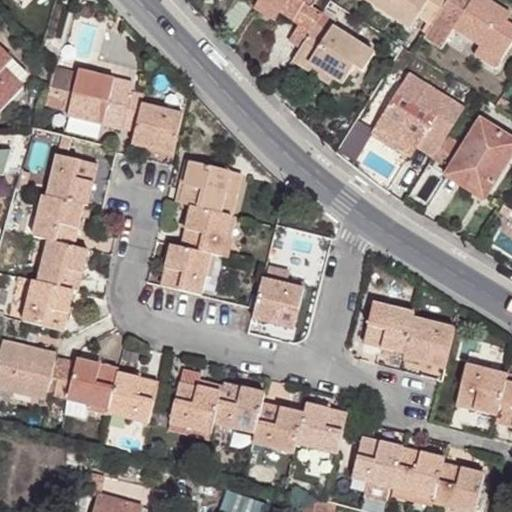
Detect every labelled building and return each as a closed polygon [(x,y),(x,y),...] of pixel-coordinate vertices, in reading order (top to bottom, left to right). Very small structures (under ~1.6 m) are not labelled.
[(274,22),(280,13),(259,0),(258,0),(253,9),(274,22)] [(259,0),(280,13),(294,21),(305,4),(299,0),(259,0)] [(363,0),(409,30),(417,17),(427,23),(422,31),(426,34),(447,0),(363,0)] [(447,0),(426,34),(424,38),(442,49),(454,29),(480,46),(502,60),(511,44),(511,26),(506,22),(499,18),(504,10),(487,0),(447,0)] [(310,7),(305,4),(294,21),(299,25),(310,7)] [(288,42),(300,49),(322,14),(312,8),(310,7),(299,25),(288,42)] [(504,10),(499,18),(506,22),(511,15),(504,10)] [(300,49),(292,63),(304,70),(309,64),(343,85),(356,66),(364,71),(374,54),(333,27),(336,22),(323,14),(322,14),(300,49)] [(495,70),(502,60),(480,46),(473,56),(495,70)] [(0,48),(0,113),(24,87),(21,84),(29,75),(0,48)] [(78,75),(55,70),(47,95),(66,100),(72,101),(78,75)] [(69,111),(68,117),(135,132),(142,104),(144,96),(131,92),(133,84),(79,71),(78,75),(72,101),(69,111)] [(409,74),(375,127),(396,140),(399,135),(417,148),(433,158),(447,136),(464,109),(409,74)] [(66,100),(47,95),(45,105),(64,110),(66,100)] [(135,132),(132,145),(173,155),(183,114),(142,104),(135,132)] [(464,147),(449,171),(488,194),(511,155),(511,139),(481,120),(464,147)] [(399,135),(396,140),(375,127),(371,134),(411,158),(415,151),(417,148),(399,135)] [(433,158),(432,159),(449,171),(464,147),(447,136),(433,158)] [(58,156),(48,198),(84,205),(88,207),(98,165),(58,156)] [(185,161),(174,202),(181,204),(191,162),(185,161)] [(191,162),(181,204),(221,214),(231,172),(191,162)] [(449,171),(445,177),(484,201),(488,194),(449,171)] [(231,172),(221,214),(233,217),(243,175),(231,172)] [(43,196),(33,237),(48,241),(73,247),(84,205),(48,198),(43,196)] [(190,206),(180,247),(223,257),(232,217),(190,206)] [(48,241),(38,282),(75,291),(78,292),(88,251),(73,247),(48,241)] [(171,245),(161,287),(201,296),(211,255),(180,247),(171,245)] [(211,255),(203,290),(215,293),(224,258),(211,255)] [(255,309),(253,319),(294,329),(304,289),(263,280),(255,309)] [(32,281),(22,322),(65,333),(75,291),(38,282),(32,281)] [(375,298),(373,304),(414,313),(415,309),(394,305),(394,303),(375,298)] [(373,304),(364,344),(405,355),(413,318),(414,313),(373,304)] [(405,355),(404,360),(444,370),(455,329),(413,318),(405,355)] [(3,342),(0,353),(0,388),(45,400),(47,394),(68,400),(76,363),(56,359),(57,355),(3,342)] [(68,400),(88,405),(108,411),(118,373),(119,370),(77,360),(76,363),(68,400)] [(466,365),(456,406),(497,416),(507,376),(466,365)] [(183,370),(180,384),(198,387),(201,374),(183,370)] [(108,411),(107,415),(149,425),(159,383),(118,373),(108,411)] [(497,416),(495,423),(511,427),(511,376),(508,376),(497,416)] [(173,415),(170,424),(212,434),(214,424),(221,393),(198,387),(180,384),(173,415)] [(221,393),(214,424),(255,434),(262,404),(265,394),(224,384),(221,393)] [(68,400),(64,415),(84,420),(88,405),(68,400)] [(304,414),(296,446),(337,455),(347,413),(307,403),(304,414)] [(296,446),(304,414),(262,404),(255,434),(253,444),(294,454),(296,446)] [(159,413),(157,420),(170,424),(173,415),(159,413)] [(362,439),(352,479),(367,483),(390,488),(394,489),(403,449),(362,439)] [(403,449),(394,489),(434,499),(443,464),(445,459),(403,449)] [(434,499),(433,504),(463,511),(475,511),(484,474),(443,464),(434,499)] [(367,483),(364,498),(386,503),(390,488),(367,483)] [(98,493),(93,511),(139,511),(141,508),(141,505),(98,493)] [(307,496),(303,511),(332,511),(334,503),(326,501),(307,496)]
